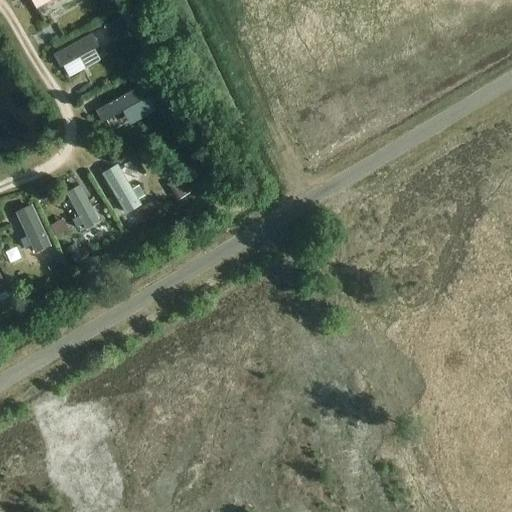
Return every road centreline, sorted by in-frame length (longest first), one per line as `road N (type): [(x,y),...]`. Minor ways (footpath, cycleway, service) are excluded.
road 1 (unclassified): [(0,381),(511,77)]
road 2 (track): [(0,4),(67,110),(69,134),(44,170),(0,186)]
